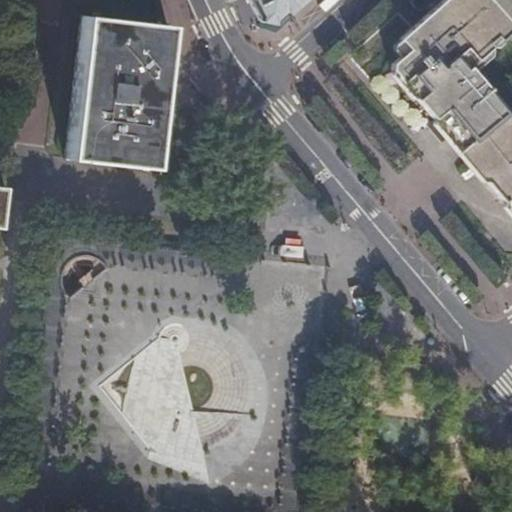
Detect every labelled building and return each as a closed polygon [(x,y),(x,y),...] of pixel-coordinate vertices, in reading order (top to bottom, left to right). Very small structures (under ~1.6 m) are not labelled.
[(248,0),(259,20),(273,23),(299,0),(248,0)] [(511,0),(439,0),(395,38),(404,49),(388,63),(387,70),(454,148),(499,109),(483,90),(484,89),(466,67),(489,48),(485,44),(508,24),(511,20),(511,0)] [(166,25),(80,15),(64,158),(150,168),(166,25)] [(511,123),(499,109),(454,148),(511,214),(511,123)] [(194,470),(186,341),(168,315),(166,287),(174,281),(174,277),(155,251),(125,253),(111,263),(103,252),(94,258),(76,259),(65,267),(81,289),(66,300),(67,312),(89,343),(89,352),(104,352),(116,368),(116,374),(101,385),(160,466),(160,473),(194,470)]
